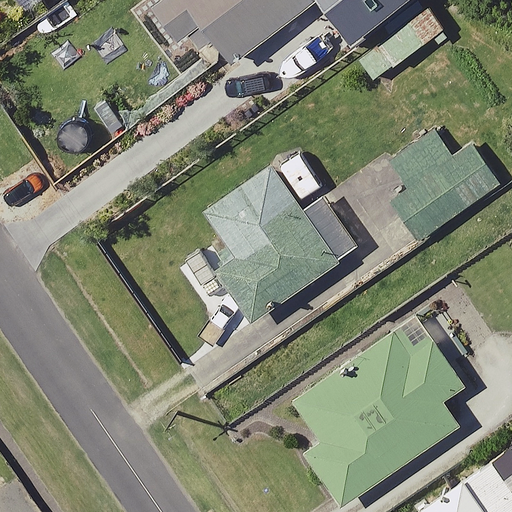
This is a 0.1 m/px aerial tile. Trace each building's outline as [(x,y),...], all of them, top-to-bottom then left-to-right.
[(216,31),(235,57),(313,0),(342,0),(367,34),(413,0),(160,0),(158,2),(192,48),(216,31)] [(445,26),(427,2),(360,53),(377,76),(445,26)] [(451,156),(433,130),(391,159),(408,184),(393,195),(421,236),(498,183),(470,142),(451,156)] [(306,208),(274,162),(208,208),(234,245),(215,259),(255,316),(360,242),(326,194),(306,208)] [(463,382),(416,313),(296,394),(322,432),(306,444),(343,499),(460,420),(443,395),(463,382)] [(408,511),(511,511),(511,487),(490,456),(408,511)]
